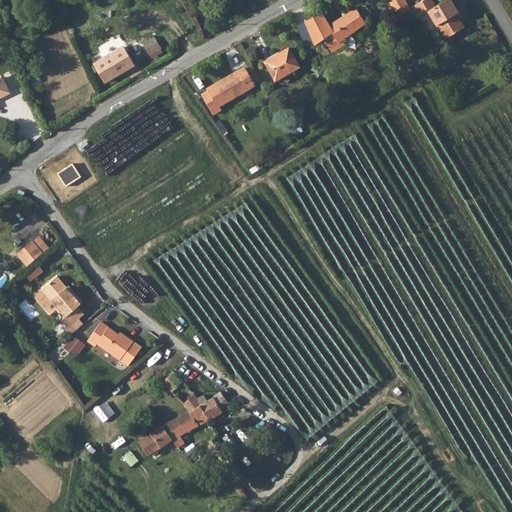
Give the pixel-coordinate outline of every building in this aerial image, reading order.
[(406,0),(388,0),(397,15),(410,7),(406,0)] [(441,23),(449,36),(465,27),(457,13),(459,12),(452,0),(445,0),(437,5),(434,0),(422,0),(415,4),(421,15),(429,10),(437,25),(441,23)] [(322,13),(306,23),(316,48),(326,42),(333,55),(345,45),(342,41),(366,23),(357,8),(330,26),(322,13)] [(437,25),(445,39),(449,36),(441,23),(437,25)] [(156,38),(145,44),(152,56),(163,50),(156,38)] [(266,62),(277,81),(300,68),(289,48),(266,62)] [(106,83),(136,66),(126,49),(96,65),(106,83)] [(246,70),(255,85),(260,82),(252,66),(246,70)] [(255,85),(246,70),(245,68),(209,90),(210,91),(203,95),(215,115),(221,111),(220,108),(256,86),(255,85)] [(0,78),(0,96),(9,92),(2,78),(0,78)] [(70,162),(54,171),(63,185),(79,176),(70,162)] [(33,239),(17,254),(28,266),(44,252),(33,239)] [(1,251),(10,262),(18,255),(8,245),(1,251)] [(63,323),(67,328),(74,322),(68,315),(77,307),(83,302),(73,291),(71,293),(56,277),(41,290),(43,291),(58,308),(55,310),(63,319),(61,320),(63,323)] [(55,310),(58,308),(43,291),(34,299),(49,316),(55,310)] [(68,315),(74,322),(84,315),(77,307),(68,315)] [(125,336),(123,339),(101,323),(88,341),(96,348),(98,344),(128,365),(141,347),(125,336)] [(83,348),(70,338),(64,347),(77,356),(83,348)] [(201,405),(193,393),(174,372),(162,383),(183,406),(185,405),(189,412),(152,432),(140,441),(150,453),(173,439),(179,446),(186,441),(181,435),(198,428),(234,407),(222,392),(201,405)] [(265,434),(271,425),(255,414),(249,420),(265,434)] [(288,436),(271,425),(265,434),(265,435),(282,445),(288,436)] [(160,459),(161,461),(170,478),(173,482),(174,485),(177,483),(176,480),(179,478),(173,466),(175,465),(169,453),(160,459)] [(167,479),(170,478),(161,461),(157,463),(166,480),(167,479)]
